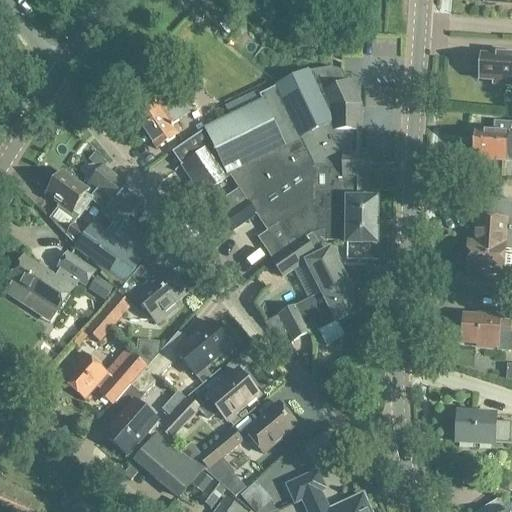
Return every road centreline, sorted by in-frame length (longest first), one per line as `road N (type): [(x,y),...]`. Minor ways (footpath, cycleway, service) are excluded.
road 1 (residential): [(399,430),(346,430),(273,353),(62,90)]
road 2 (secondary): [(396,373),(427,0)]
road 3 (residential): [(144,511),(0,388)]
road 4 (residential): [(396,373),(437,374),(511,399)]
